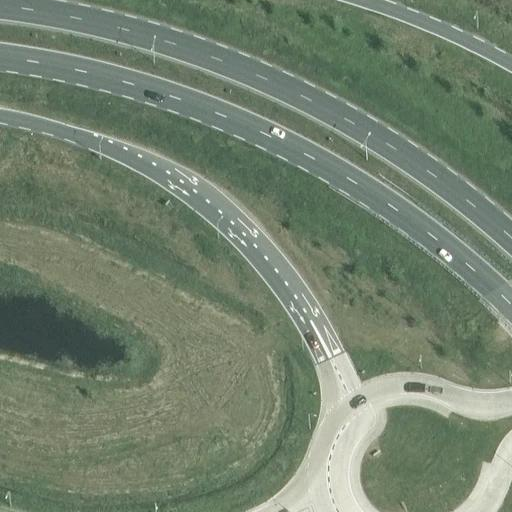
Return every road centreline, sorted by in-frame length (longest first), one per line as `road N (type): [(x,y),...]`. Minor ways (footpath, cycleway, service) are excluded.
road 1 (primary): [(0,60),(117,83),(252,130),(406,219),(511,307)]
road 2 (primary): [(511,239),(411,159),(285,87),(121,28),(0,6)]
road 3 (primary): [(0,118),(54,128),(174,176),(259,249),(319,338)]
road 4 (primary): [(511,64),(361,0)]
road 5 (primary): [(511,401),(479,406),(412,384),(359,399)]
road 6 (primary): [(359,399),(362,419),(339,463),(350,511)]
